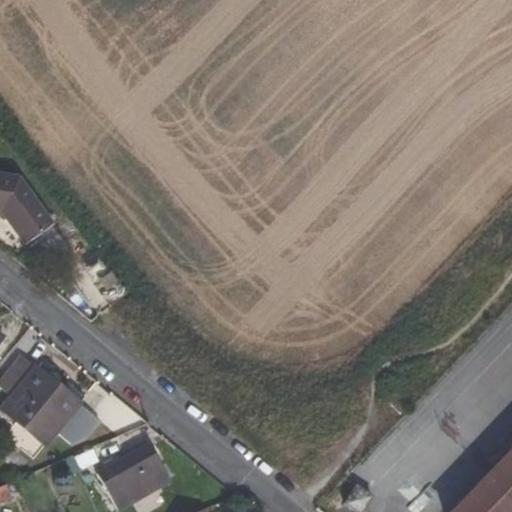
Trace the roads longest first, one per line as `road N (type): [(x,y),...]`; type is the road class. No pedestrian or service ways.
road 1 (residential): [(272,511),(0,277)]
road 2 (track): [(294,511),(511,281)]
